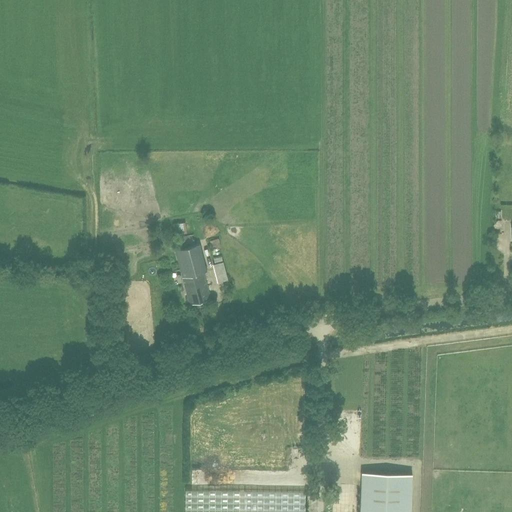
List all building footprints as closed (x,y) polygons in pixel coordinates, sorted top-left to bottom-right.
[(176,234),(187,233),(185,223),(174,224),(176,234)] [(185,245),(195,243),(193,234),(183,237),(185,245)] [(209,241),(215,264),(213,264),(218,282),(228,279),(223,262),(218,239),(209,241)] [(207,271),(199,243),(175,250),(190,304),(210,299),(203,272),(207,271)] [(342,353),(342,360),(361,359),(360,352),(342,353)] [(224,405),(229,415),(236,412),(231,402),(224,405)] [(354,429),(367,429),(366,413),(353,414),(354,429)] [(410,511),(412,474),(362,472),(360,511),(410,511)] [(305,511),(306,491),(186,489),(185,511),(305,511)]
